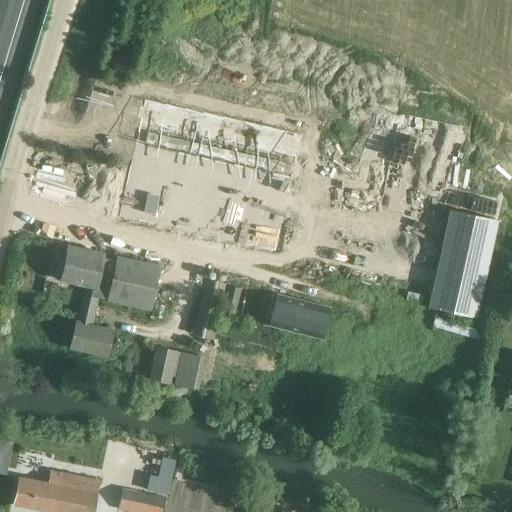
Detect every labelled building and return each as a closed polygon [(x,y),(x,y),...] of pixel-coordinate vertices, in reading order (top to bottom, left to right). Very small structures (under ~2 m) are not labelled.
[(138,176),(130,216),(228,237),(237,196),(239,186),(141,165),(138,176)] [(487,306),(504,220),(458,210),(438,294),(487,306)] [(103,254),(84,250),(68,246),(60,280),(85,286),(83,296),(94,298),(93,304),(98,305),(99,300),(150,311),(160,267),(117,257),(116,261),(103,258),(103,254)] [(206,280),(201,299),(191,337),(211,343),(226,285),(206,280)] [(229,286),(224,306),(221,317),(233,320),(241,289),(229,286)] [(275,294),(267,326),(323,340),(331,307),(275,294)] [(93,304),(94,298),(83,296),(77,322),(76,322),(70,348),(91,353),(90,356),(102,359),(103,356),(108,357),(113,333),(93,329),(98,305),(93,304)] [(152,376),(151,380),(170,384),(172,377),(177,352),(177,351),(158,346),(152,376)] [(206,357),(182,352),(176,381),(199,386),(206,357)] [(129,453),(124,476),(132,478),(138,455),(129,453)] [(13,505),(46,511),(93,511),(99,482),(51,472),(49,483),(19,477),(13,505)] [(124,479),(122,489),(117,508),(133,511),(162,511),(166,494),(145,489),(146,485),(124,479)]
